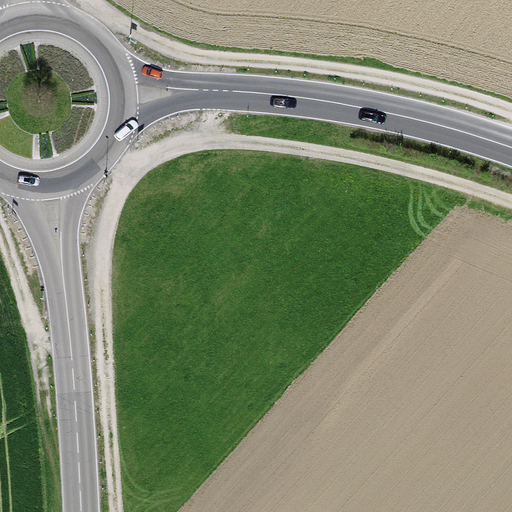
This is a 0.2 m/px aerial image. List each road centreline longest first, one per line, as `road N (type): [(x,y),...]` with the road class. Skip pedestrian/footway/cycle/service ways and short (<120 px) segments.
road 1 (track): [(511,202),(291,146),(206,140),(148,161),(113,207),(103,259),(114,511)]
road 2 (track): [(511,111),(375,75),(179,50),(94,0)]
road 3 (secondary): [(511,148),(376,110),(204,90)]
road 4 (secondary): [(62,278),(81,511)]
road 5 (track): [(72,370),(31,317),(0,225)]
